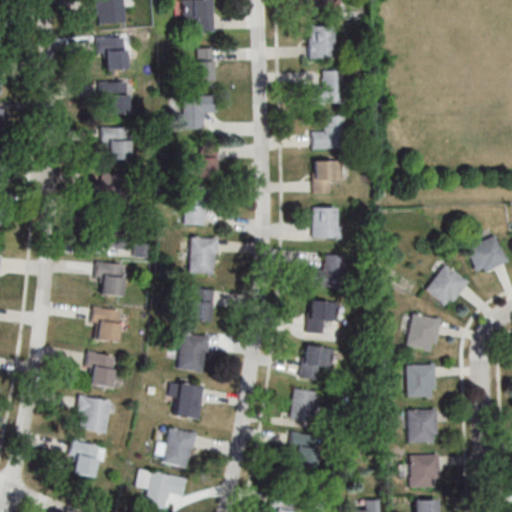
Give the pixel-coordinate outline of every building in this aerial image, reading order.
[(122,0),(93,0),(94,23),(123,22),(122,0)] [(181,0),(181,19),(192,19),(192,30),(210,30),(209,0),(181,0)] [(338,0),(307,0),(307,12),(339,12),(338,0)] [(308,57),(332,57),(332,25),(308,25),(308,57)] [(105,68),(124,68),(124,36),(95,36),(95,58),(105,58),(105,68)] [(211,47),(191,47),(191,80),(211,80),(211,47)] [(315,102),(342,102),(342,69),(321,69),(321,81),(315,81),(315,102)] [(125,79),(98,81),(98,92),(106,92),(108,113),(127,112),(125,79)] [(181,95),(181,128),(203,128),(203,116),(214,115),(214,94),(181,95)] [(0,138),(9,139),(9,106),(0,106),(0,138)] [(311,149),(344,149),(344,114),(323,114),(323,127),(311,127),(311,149)] [(129,158),(129,126),(100,126),(100,146),(109,146),(109,158),(129,158)] [(214,176),(214,144),(205,144),(205,156),(186,156),(186,176),(214,176)] [(337,159),(312,159),(312,193),(329,193),(329,180),(337,180),(337,159)] [(128,174),(105,174),(105,209),(128,209),(128,174)] [(203,223),(203,192),(183,192),(183,223),(203,223)] [(8,195),(0,195),(0,218),(8,219),(8,195)] [(310,237),(336,237),(336,206),(310,206),(310,237)] [(128,247),(128,234),(96,234),(96,247),(128,247)] [(506,260),(494,234),(465,248),(477,273),(506,260)] [(188,272),(213,272),(213,237),(188,237),(188,272)] [(310,286),(341,286),(341,254),(322,254),(321,265),(310,265),(310,286)] [(120,294),(123,263),(96,261),(94,283),(96,284),(95,292),(120,294)] [(424,289),(446,306),(466,280),(444,263),(424,289)] [(213,290),(192,286),(186,317),(206,322),(213,290)] [(326,321),(338,322),(339,302),(307,300),(305,331),(325,333),(326,321)] [(96,340),(116,341),(118,307),(91,306),(90,327),(97,327),(96,340)] [(404,344),(432,350),(439,318),(411,312),(404,344)] [(176,368),(202,372),(207,336),(181,332),(176,368)] [(330,370),(333,348),(303,344),(299,377),(318,379),(319,369),(330,370)] [(92,372),(90,385),(110,387),(114,354),(86,350),(83,371),(92,372)] [(432,396),(432,363),(405,363),(405,396),(432,396)] [(172,415),(197,418),(201,385),(176,382),(172,415)] [(289,420),(312,421),(313,389),(290,388),(289,420)] [(74,428),(105,431),(108,398),(77,395),(74,428)] [(433,438),(433,408),(406,408),(406,438),(433,438)] [(194,432),(169,426),(166,441),(157,439),(152,460),(186,467),(194,432)] [(314,433),(291,433),(291,468),(314,468),(314,433)] [(75,462),(72,474),(93,479),(101,446),(71,438),(65,460),(75,462)] [(408,486),(436,486),(436,454),(408,454),(408,486)] [(181,495),(184,477),(137,467),(133,489),(143,491),(141,504),(163,509),(167,493),(181,495)] [(345,511),(377,511),(377,499),(364,499),(364,509),(345,510),(345,511)] [(437,511),(438,499),(410,499),(410,511),(437,511)] [(295,511),(296,506),(275,502),(273,511),(295,511)]
